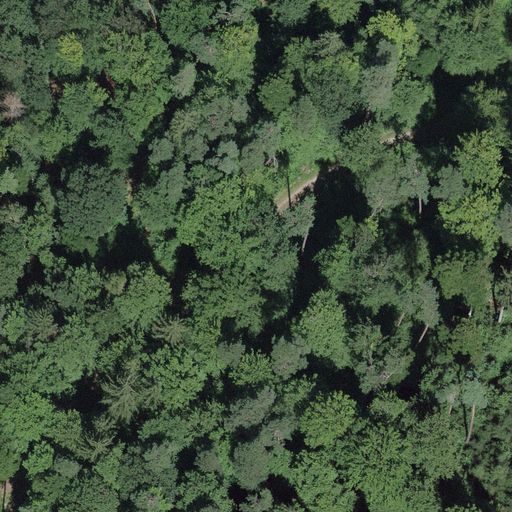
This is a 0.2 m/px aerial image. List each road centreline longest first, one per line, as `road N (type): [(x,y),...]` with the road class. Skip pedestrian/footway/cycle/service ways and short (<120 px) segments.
road 1 (track): [(30,511),(163,319),(298,197),(447,124),(511,112)]
road 2 (track): [(413,0),(372,32),(342,78),(298,197)]
